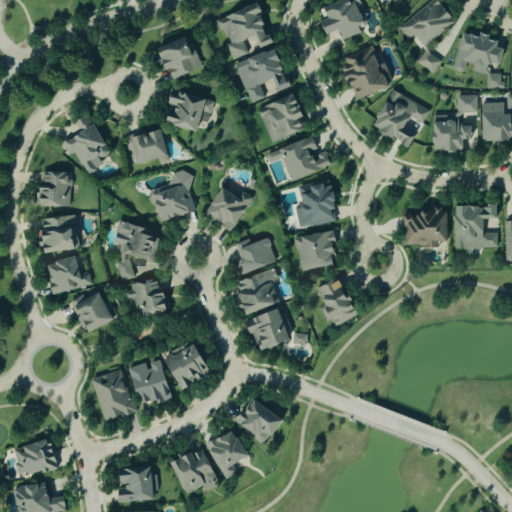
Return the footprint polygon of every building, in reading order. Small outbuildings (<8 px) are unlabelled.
[(345,0),(320,9),(325,22),(322,23),(327,35),(340,30),(343,40),(362,33),(360,27),(368,24),(358,0),(345,0)] [(435,0),(399,28),(401,30),(419,41),(425,49),(417,64),(431,72),(433,75),(443,57),(431,50),(427,45),(449,29),(454,20),(447,10),(445,9),(438,0),(435,0)] [(219,19),(228,45),(226,46),(232,61),(249,54),(244,41),(257,36),(261,48),(276,43),(273,34),(271,35),(260,4),(219,19)] [(465,33),(454,71),(465,73),(468,63),(475,64),(473,71),(486,75),(490,62),(502,65),(506,49),(499,47),(501,42),(491,39),(493,36),(482,33),(481,37),(465,33)] [(202,69),(190,37),(160,47),(171,80),(202,69)] [(342,57),(356,100),(388,89),(374,47),(342,57)] [(250,104),(269,97),(264,83),(274,79),(279,92),(292,87),(277,48),(235,64),(250,104)] [(503,89),(502,73),(487,74),(487,89),(503,89)] [(430,112),(394,91),(374,126),(409,147),(430,112)] [(200,131),(203,113),(211,115),(214,99),(172,92),(170,107),(167,125),(200,131)] [(270,143),(305,130),(301,119),(305,117),(297,94),(257,109),(270,143)] [(477,96),(457,96),(457,114),(477,114),(477,96)] [(511,139),(511,114),(505,115),(505,103),(484,104),(485,129),(482,130),(482,141),(511,139)] [(88,175),(104,166),(100,160),(112,153),(90,115),(76,123),(82,133),(63,145),(69,156),(75,153),(88,175)] [(434,116),(436,153),(464,152),(464,140),(474,140),(473,126),(467,126),(466,115),(434,116)] [(134,166),(158,160),(159,165),(171,162),(162,129),(127,138),(134,166)] [(291,182),(332,166),(326,151),(320,154),(313,137),(266,155),(270,164),(282,159),(291,182)] [(71,207),(71,173),(40,173),(39,206),(71,207)] [(186,173),(170,177),(172,185),(150,192),(159,223),(197,211),(186,173)] [(299,228),(336,222),(334,210),(339,209),(334,182),(299,188),(303,208),(296,209),(299,228)] [(253,197),(239,190),(240,189),(228,183),(209,217),(235,231),(253,197)] [(498,249),(498,233),(485,233),(485,219),(500,219),(500,207),(457,207),(457,249),(498,249)] [(435,247),(436,242),(448,242),(450,209),(426,208),(425,216),(406,215),(405,246),(435,247)] [(46,252),(78,251),(76,217),(44,218),(46,252)] [(154,263),(161,233),(119,223),(114,243),(123,245),(115,277),(128,280),(133,258),(154,263)] [(296,237),(300,271),(338,266),(334,232),(296,237)] [(251,244),(250,240),(234,244),(243,274),(276,264),(268,239),(251,244)] [(49,262),(53,293),(91,288),(89,273),(82,274),(80,259),(49,262)] [(279,281),(275,269),(236,284),(248,315),(280,303),(272,284),(279,281)] [(137,319),(169,313),(162,279),(130,285),(131,291),(123,292),(125,303),(133,302),(137,319)] [(359,316),(343,279),(317,289),(324,306),(319,308),(325,322),(330,320),(333,327),(359,316)] [(87,335),(114,321),(98,289),(71,303),(87,335)] [(259,351),(290,342),(281,311),(249,320),(259,351)] [(308,335),(293,334),(292,344),(307,345),(308,335)] [(179,390),(206,381),(204,375),(210,373),(198,341),(166,354),(179,390)] [(173,401),(162,360),(148,365),(147,364),(131,368),(141,406),(158,401),(159,404),(173,401)] [(134,415),(125,371),(93,378),(103,422),(134,415)] [(274,438),(285,419),(253,400),(237,426),(264,442),(269,434),(274,438)] [(249,458),(236,430),(208,443),(224,481),(235,476),(231,466),(249,458)] [(12,450),(18,475),(28,473),(29,476),(60,469),(53,440),(12,450)] [(187,495),(205,487),(207,492),(220,486),(204,448),(172,462),(187,495)] [(154,467),(122,469),(123,488),(117,488),(118,503),(155,501),(154,467)] [(64,511),(68,511),(65,496),(50,499),(47,483),(15,488),(18,511),(64,511)]
